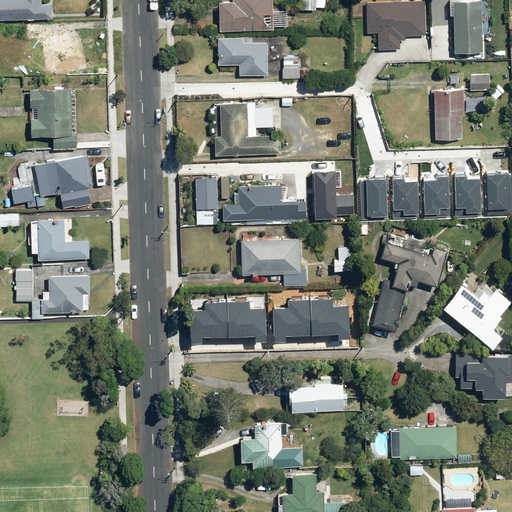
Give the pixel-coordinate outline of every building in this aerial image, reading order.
[(0,0),(0,17),(4,18),(4,15),(55,16),(55,0),(0,0)] [(274,28),(274,0),(222,0),(222,28),(274,28)] [(426,34),(425,0),(368,0),(369,29),(379,29),(379,47),(402,46),(402,39),(406,39),(406,34),(426,34)] [(484,0),(456,0),(456,50),(484,50),(484,0)] [(49,24),(28,23),(27,36),(48,37),(49,24)] [(82,65),(75,29),(50,34),(52,47),(47,48),(51,71),(82,65)] [(256,36),(222,34),(221,62),(241,63),(241,73),(270,74),(270,40),(255,40),(256,36)] [(302,56),(285,55),(284,76),(308,77),(309,67),(301,66),(302,56)] [(492,73),(472,72),(471,88),(491,89),(492,73)] [(74,85),(33,85),(33,105),(39,105),(39,114),(34,114),(34,133),(56,134),(56,145),(78,145),(78,127),(74,126),(74,85)] [(465,86),(433,85),(432,100),(437,100),(436,137),(463,137),(465,86)] [(276,106),(257,106),(256,98),(224,99),(223,133),(219,133),(218,152),(282,152),(283,132),(258,133),(257,125),(277,124),(276,106)] [(94,185),(89,152),(36,161),(42,193),(62,189),(64,205),(92,200),(90,186),(94,185)] [(313,167),(315,213),(354,212),(353,192),(337,193),(336,166),(313,167)] [(486,210),(511,209),(510,167),(485,168),(486,210)] [(424,175),(425,213),(451,213),(450,170),(437,171),(437,175),(424,175)] [(456,213),(482,212),(481,174),(468,174),(468,170),(455,170),(456,213)] [(393,214),(421,213),(419,174),(414,174),(414,171),(392,172),(393,214)] [(361,176),(362,215),(389,215),(388,172),(367,173),(367,176),(361,176)] [(219,176),(198,175),(197,222),(216,222),(216,205),(218,205),(219,176)] [(284,182),(271,181),(271,180),(259,179),(259,183),(242,182),(241,201),(225,200),(224,216),(307,218),(307,199),(299,199),(299,194),(284,194),(284,182)] [(29,184),(13,186),(15,201),(31,199),(29,184)] [(21,211),(0,210),(0,226),(20,227),(21,211)] [(40,219),(34,219),(33,251),(40,251),(40,257),(90,258),(90,238),(67,238),(67,231),(72,231),(72,219),(67,219),(67,216),(40,215),(40,219)] [(349,219),(335,220),(335,235),(349,235),(349,219)] [(302,236),(242,236),(242,271),(285,271),(285,284),(309,284),(309,262),(302,262),(302,236)] [(401,258),(396,280),(410,284),(411,279),(419,281),(420,276),(440,281),(448,248),(435,245),(434,250),(387,240),(383,254),(401,258)] [(351,244),(339,244),(339,257),(335,257),(335,267),(351,268),(351,244)] [(35,267),(18,267),(17,299),(34,299),(34,296),(35,267)] [(34,296),(34,299),(33,316),(45,316),(46,309),(84,310),(84,307),(89,307),(90,293),(91,293),(92,273),(52,271),(51,289),(45,289),(45,296),(34,296)] [(400,326),(410,284),(396,280),(385,278),(375,320),(400,326)] [(511,299),(511,298),(491,281),(480,294),(464,282),(445,306),(495,346),(504,334),(495,326),(503,316),(501,314),(511,299)] [(340,329),(351,329),(350,298),(334,298),(334,291),(311,292),(312,325),(339,324),(340,329)] [(273,300),(274,332),(285,331),(285,326),(312,325),(311,292),(288,293),(289,300),(273,300)] [(257,333),(269,333),(268,301),(252,302),(252,295),(229,296),(230,329),(257,328),(257,333)] [(191,304),(192,335),(203,335),(203,330),(230,329),(229,296),(206,296),(206,303),(191,304)] [(511,358),(510,359),(510,352),(482,351),(482,358),(469,358),(469,360),(458,359),(458,373),(463,373),(463,382),(485,383),(485,394),(509,394),(509,389),(511,389),(511,358)] [(348,379),(294,380),(295,408),(348,406),(348,379)] [(291,419),(258,419),(257,434),(245,434),(245,459),(256,460),(256,467),(284,467),(285,454),(299,455),(299,434),(291,434),(291,419)] [(459,458),(459,421),(400,421),(400,427),(393,427),(394,453),(402,453),(402,458),(459,458)] [(425,467),(410,466),(409,474),(425,475),(425,467)] [(318,488),(318,469),(295,469),(295,490),(284,490),(283,511),(347,511),(348,495),(327,494),(327,488),(318,488)] [(477,511),(477,502),(445,501),(444,511),(477,511)]
